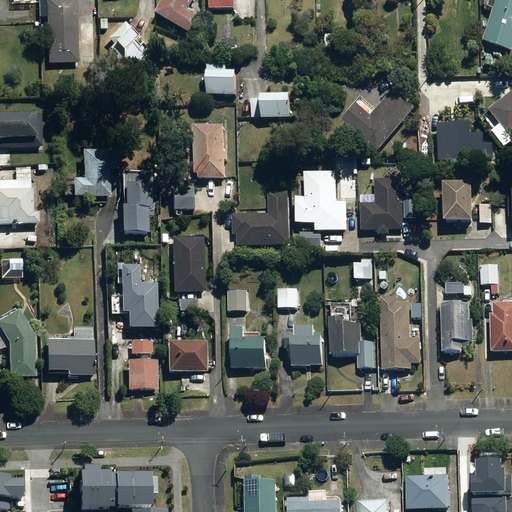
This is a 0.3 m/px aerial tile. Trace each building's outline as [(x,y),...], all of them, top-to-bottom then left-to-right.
[(52,0),(52,1),(49,1),(51,65),(82,64),(80,0),(77,0),(76,0),(52,0)] [(167,0),(159,15),(198,37),(208,20),(192,11),(198,0),(167,0)] [(209,0),(210,11),(238,10),(237,0),(209,0)] [(511,0),(502,0),(487,42),(511,51),(511,0)] [(143,40),(127,24),(104,46),(128,71),(143,71),(149,65),(152,53),(147,48),(143,49),(139,44),(143,40)] [(343,36),(328,35),(327,50),(342,51),(343,36)] [(213,74),(212,97),(240,97),(244,83),(241,74),(213,74)] [(375,117),(362,105),(346,123),(364,138),(382,153),(418,109),(396,91),(375,117)] [(511,144),(511,95),(492,112),(503,125),(495,132),(508,148),(511,144)] [(293,96),(265,97),(266,120),(294,119),(297,106),(293,96)] [(43,116),(0,116),(0,143),(44,142),(43,116)] [(493,134),(475,134),(475,124),(443,124),(443,165),(475,165),(475,156),(493,156),(493,134)] [(228,127),(198,127),(199,176),(203,176),(203,181),(229,180),(229,162),(231,162),(231,154),(228,154),(228,127)] [(113,151),(86,152),(87,181),(78,181),(78,198),(114,198),(113,151)] [(309,199),(301,199),(301,226),(320,226),(320,233),(350,232),(349,204),(340,204),(340,173),(309,174),(309,199)] [(365,232),(380,232),(380,237),(393,236),(393,231),(407,231),(406,204),(405,180),(390,180),(377,180),(379,204),(364,205),(365,232)] [(478,184),(449,184),(450,223),(480,222),(478,184)] [(130,208),(126,208),(126,235),(152,235),(152,209),(155,209),(155,186),(130,186),(130,208)] [(196,212),(198,188),(188,188),(187,211),(196,212)] [(36,191),(0,191),(0,226),(42,226),(42,213),(36,213),(36,191)] [(240,237),(240,248),(292,247),(291,192),(271,193),(271,215),(236,216),(236,237),(240,237)] [(417,201),(407,202),(408,220),(418,220),(417,201)] [(495,205),(483,205),(483,225),(495,225),(495,205)] [(324,234),(301,234),(302,248),(324,247),(324,234)] [(205,238),(175,239),(177,294),(208,293),(205,238)] [(355,279),(366,279),(366,282),(375,282),(374,256),(365,256),(366,267),(362,267),(362,269),(355,270),(355,279)] [(492,286),(493,296),(502,295),(502,282),(501,266),(482,267),(483,287),(492,286)] [(132,315),(133,330),(162,330),(161,285),(142,285),(142,267),(125,267),(126,315),(132,315)] [(474,289),(467,289),(467,284),(449,285),(449,296),(467,295),(467,297),(474,297),(474,289)] [(300,291),(281,291),(282,310),(301,310),(300,291)] [(249,292),(230,292),(230,312),(250,312),(249,292)] [(416,371),(415,366),(424,366),(423,340),(414,340),(413,303),(402,304),(402,298),(384,299),(386,373),(403,371),(416,371)] [(199,302),(181,302),(181,313),(199,313),(199,302)] [(498,317),(495,317),(496,353),(511,352),(511,305),(498,305),(498,317)] [(465,306),(445,306),(446,354),(466,354),(466,348),(474,348),(474,343),(477,343),(477,321),(473,321),(473,306),(465,306)] [(13,379),(39,378),(39,338),(22,311),(1,325),(13,345),(13,379)] [(349,321),(335,321),(336,357),(361,357),(361,372),(377,371),(376,344),(365,344),(364,326),(350,326),(349,321)] [(329,351),(327,336),(320,336),(320,329),(300,329),(301,337),(293,337),(287,337),(287,352),(294,352),(294,368),(326,368),(329,351)] [(77,340),(51,340),(52,375),(72,375),(72,378),(98,377),(98,342),(97,342),(97,330),(76,330),(77,340)] [(236,331),(236,370),(271,369),(272,354),(270,340),(250,341),(250,331),(236,331)] [(154,343),(133,343),(133,356),(154,355),(154,343)] [(210,344),(172,345),(172,374),(211,373),(210,344)] [(160,362),(132,363),(132,393),(161,392),(160,362)] [(85,469),(81,469),(82,507),(112,507),(116,507),(116,504),(154,504),(154,493),(158,493),(158,476),(153,476),(153,471),(118,471),(118,472),(112,472),(112,469),(101,469),(101,463),(85,464),(85,469)] [(486,476),(467,476),(468,511),(499,511),(499,507),(488,508),(487,502),(511,500),(511,466),(495,467),(496,475),(486,476)] [(11,474),(0,474),(0,509),(11,510),(11,496),(24,496),(24,478),(11,478),(11,474)] [(453,476),(409,477),(410,511),(453,510),(453,476)] [(265,477),(249,478),(250,511),(281,511),(280,481),(265,481),(265,477)] [(345,511),(344,501),(343,501),(341,498),(338,497),(330,497),(329,491),(305,492),(306,498),(291,499),(292,504),(291,504),(290,511),(345,511)] [(396,511),(395,500),(363,502),(363,511),(396,511)]
